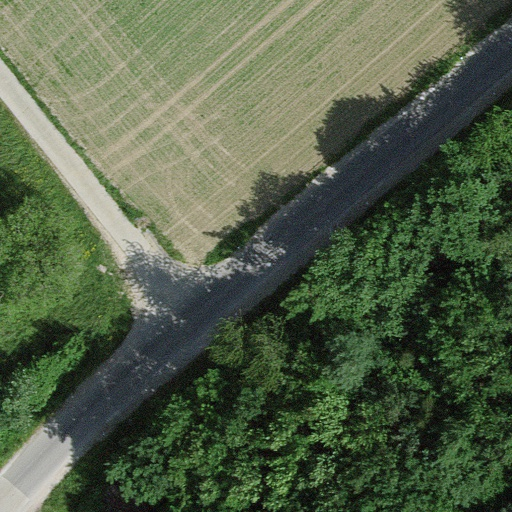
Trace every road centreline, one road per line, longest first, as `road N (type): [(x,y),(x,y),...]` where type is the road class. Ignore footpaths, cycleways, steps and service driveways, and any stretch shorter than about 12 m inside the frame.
road 1 (unclassified): [(29,511),(208,320),(511,68)]
road 2 (track): [(208,320),(0,63)]
